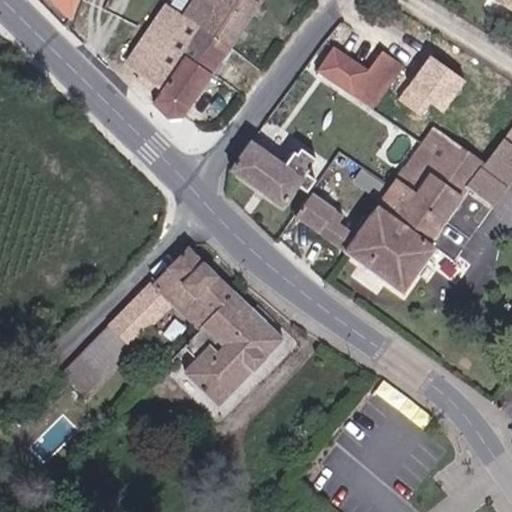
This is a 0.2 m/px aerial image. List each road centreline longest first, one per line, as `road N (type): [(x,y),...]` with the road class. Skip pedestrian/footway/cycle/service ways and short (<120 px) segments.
road 1 (secondary): [(210,208),(264,260),(442,394),(511,477)]
road 2 (unclassified): [(210,208),(64,356),(0,393)]
road 3 (secondary): [(0,1),(187,185)]
road 4 (residential): [(187,185),(349,0)]
road 5 (unknown): [(263,511),(261,456),(234,395)]
